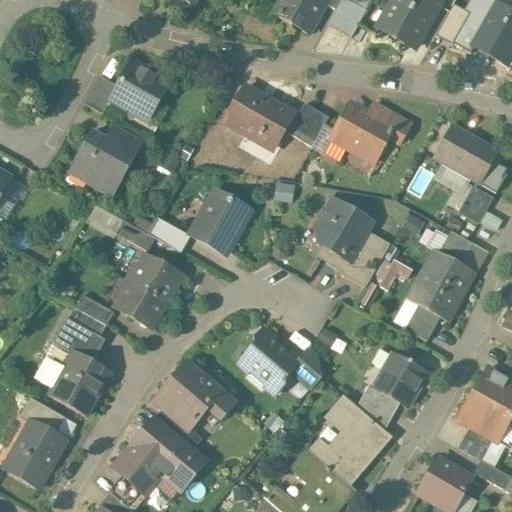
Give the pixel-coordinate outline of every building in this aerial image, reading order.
[(284,0),(274,17),(309,37),(325,8),(329,0),(284,0)] [(343,0),(329,0),(325,8),(326,8),(336,13),(343,1),(343,0)] [(439,7),(427,0),(394,0),(377,31),(414,52),(439,7)] [(367,14),(343,1),(336,13),(328,27),(352,40),(367,14)] [(454,7),(436,38),(453,48),(471,16),(454,7)] [(511,57),(511,16),(497,8),(473,49),(506,68),(511,57)] [(165,86),(131,67),(118,90),(110,103),(111,103),(128,113),(132,121),(137,118),(148,124),(158,106),(159,107),(166,93),(165,86)] [(118,90),(101,79),(85,108),(103,118),(111,103),(110,103),(118,90)] [(294,117),(246,90),(226,126),(247,138),(254,136),(255,135),(272,145),(279,143),(294,117)] [(330,121),(306,107),(289,136),(313,150),(330,121)] [(368,118),(350,108),(332,141),(376,166),(380,158),(385,157),(389,150),(388,145),(390,141),(400,146),(410,129),(373,108),(368,118)] [(499,154),(454,128),(434,163),(479,188),(499,154)] [(143,148),(119,134),(112,147),(135,161),(143,148)] [(112,147),(92,136),(69,176),(89,188),(90,186),(114,199),(135,161),(112,147)] [(0,202),(11,183),(0,176),(0,202)] [(277,184),(275,201),(290,203),(292,186),(277,184)] [(492,202),(473,191),(459,216),(479,227),(492,202)] [(216,193),(193,234),(229,255),(230,253),(226,251),(239,229),(242,231),(252,214),(216,193)] [(359,217),(344,209),(337,222),(322,213),(313,229),(319,232),(323,248),(327,251),(323,258),(346,270),(350,263),(354,265),(371,236),(375,229),(374,226),(367,222),(363,223),(358,220),(359,217)] [(191,240),(158,222),(149,238),(156,242),(181,257),(191,240)] [(149,238),(125,224),(117,237),(148,255),(156,242),(149,238)] [(473,246),(451,234),(444,246),(449,249),(443,259),(456,266),(461,256),(466,259),(473,246)] [(371,236),(354,265),(350,263),(346,270),(342,278),(366,291),(391,247),(371,236)] [(438,256),(436,255),(414,293),(417,295),(421,306),(419,309),(441,321),(447,325),(474,276),(460,269),(466,259),(461,256),(456,266),(443,259),(449,249),(444,246),(438,256)] [(182,280),(145,259),(140,267),(136,268),(128,283),(167,306),(182,280)] [(388,291),(396,277),(407,283),(413,272),(394,261),(380,286),(388,291)] [(167,306),(128,283),(118,300),(119,303),(115,311),(152,332),(167,306)] [(114,316),(83,299),(76,312),(107,329),(114,316)] [(441,321),(419,309),(406,332),(428,344),(441,321)] [(106,343),(68,322),(54,347),(73,357),(74,355),(93,366),(106,343)] [(276,343),(264,333),(256,341),(257,347),(240,366),(252,376),(249,379),(262,390),(265,387),(277,397),(284,388),(284,383),(291,374),(302,384),(309,375),(306,360),(303,358),(299,363),(288,353),(283,354),(282,354),(276,349),(276,343)] [(93,366),(74,355),(73,357),(65,371),(53,392),(50,398),(87,419),(111,377),(93,366)] [(318,358),(306,360),(309,375),(302,384),(312,393),(323,380),(318,358)] [(409,366),(393,358),(375,389),(374,390),(401,406),(408,410),(427,377),(411,368),(412,366),(410,364),(409,366)] [(55,365),(50,364),(46,365),(38,379),(40,383),(43,386),(53,392),(65,371),(55,365)] [(237,405),(192,366),(158,406),(157,406),(163,412),(187,431),(188,430),(206,409),(222,423),(237,405)] [(511,369),(506,366),(500,377),(511,384),(511,369)] [(511,384),(500,377),(488,371),(474,397),(511,418),(511,384)] [(401,406),(374,390),(375,389),(370,387),(364,397),(396,415),(401,406)] [(396,415),(364,397),(357,410),(385,434),(396,415)] [(511,418),(474,397),(459,424),(471,430),(494,443),(498,445),(509,426),(511,427),(511,418)] [(357,410),(345,400),(328,421),(344,435),(329,453),(320,445),(310,455),(311,456),(348,487),(355,478),(357,479),(391,439),(385,434),(357,410)] [(65,421),(31,401),(20,420),(31,426),(32,424),(56,438),(65,421)] [(187,431),(163,412),(156,421),(175,437),(193,453),(202,442),(188,430),(187,431)] [(156,421),(145,435),(160,448),(163,451),(175,437),(156,421)] [(56,438),(32,424),(31,426),(4,472),(40,492),(67,444),(56,438)] [(494,443),(471,430),(464,442),(487,455),(494,443)] [(175,437),(163,451),(160,448),(148,460),(134,448),(114,471),(123,479),(124,478),(145,496),(153,487),(172,503),(181,493),(182,493),(206,464),(193,453),(175,437)] [(348,487),(311,456),(310,455),(309,453),(292,472),(310,488),(294,507),(276,491),(266,502),(267,503),(277,511),(338,511),(355,493),(348,487)] [(455,511),(473,481),(438,462),(418,497),(445,511),(455,511)] [(145,496),(124,478),(123,479),(108,496),(109,497),(126,511),(136,511),(148,499),(145,496)] [(194,481),(186,493),(199,502),(207,490),(194,481)] [(126,511),(109,497),(99,510),(101,511),(103,511),(126,511)] [(277,511),(267,503),(259,511),(277,511)]
